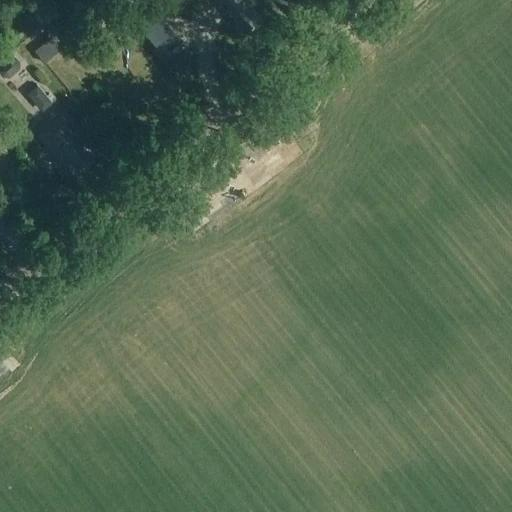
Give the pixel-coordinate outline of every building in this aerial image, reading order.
[(246,0),(214,0),(243,36),(263,20),(246,0)] [(154,9),(136,23),(162,57),(181,42),(154,9)] [(48,18),(42,23),(55,40),(61,35),(48,18)] [(38,48),(36,50),(45,62),(48,60),(61,49),(52,37),(38,48)] [(0,63),(0,72),(3,76),(8,77),(18,69),(19,62),(15,57),(8,57),(0,63)] [(78,169),(93,156),(91,153),(96,148),(63,109),(36,132),(64,165),(70,160),(78,169)]
